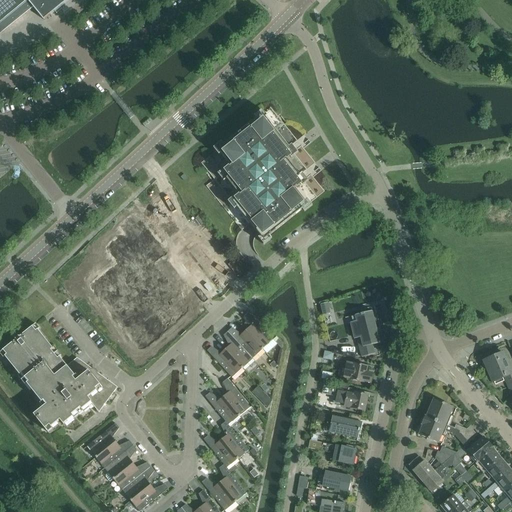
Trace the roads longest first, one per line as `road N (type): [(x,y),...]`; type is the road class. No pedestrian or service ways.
road 1 (residential): [(0,282),(289,16)]
road 2 (residential): [(286,511),(315,350),(304,239)]
road 3 (residential): [(365,511),(397,348),(402,338),(430,330)]
road 4 (residential): [(382,195),(289,16)]
road 5 (residential): [(177,484),(125,420),(122,400),(194,335)]
road 6 (residential): [(177,484),(187,469),(194,335)]
road 7 (residential): [(194,335),(304,239)]
road 8 (unclassified): [(439,352),(411,395),(389,487)]
road 9 (residential): [(430,330),(382,195)]
